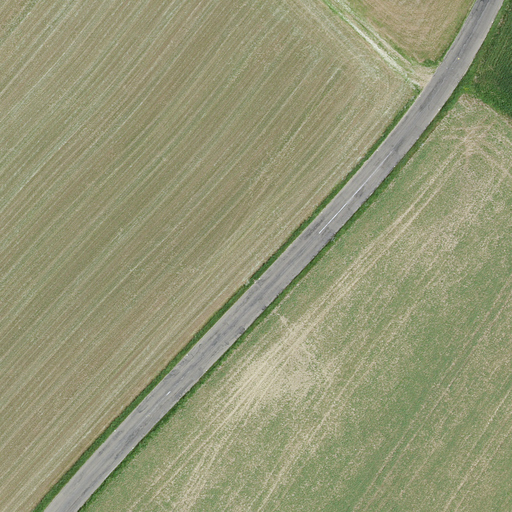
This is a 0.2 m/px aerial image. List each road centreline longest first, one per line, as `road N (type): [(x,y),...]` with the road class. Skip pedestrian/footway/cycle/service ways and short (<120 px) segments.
road 1 (tertiary): [(61,511),(430,108),(495,0)]
road 2 (track): [(450,77),(426,77),(398,62),(332,0)]
